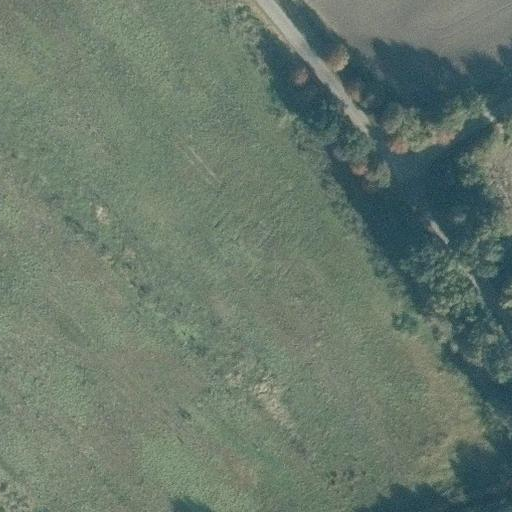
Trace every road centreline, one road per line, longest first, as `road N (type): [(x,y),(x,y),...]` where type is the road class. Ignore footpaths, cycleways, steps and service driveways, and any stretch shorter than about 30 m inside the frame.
road 1 (residential): [(511,316),(406,169),(265,0)]
road 2 (track): [(406,169),(511,103)]
